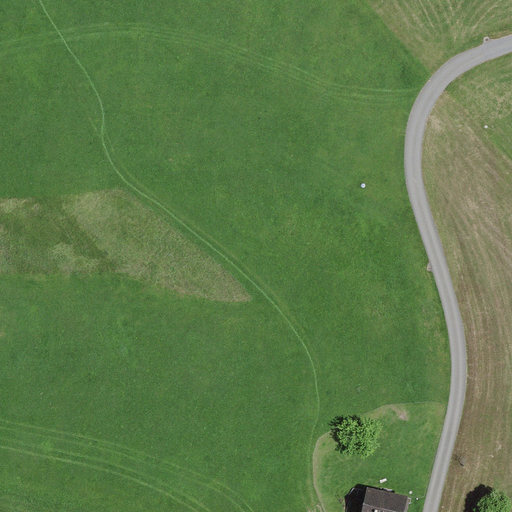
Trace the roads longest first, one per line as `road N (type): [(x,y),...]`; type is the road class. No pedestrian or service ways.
road 1 (unclassified): [(429,511),(459,355),(412,148),(422,106),(444,76),(511,43)]
road 2 (track): [(323,511),(310,455),(312,387),(288,305)]
